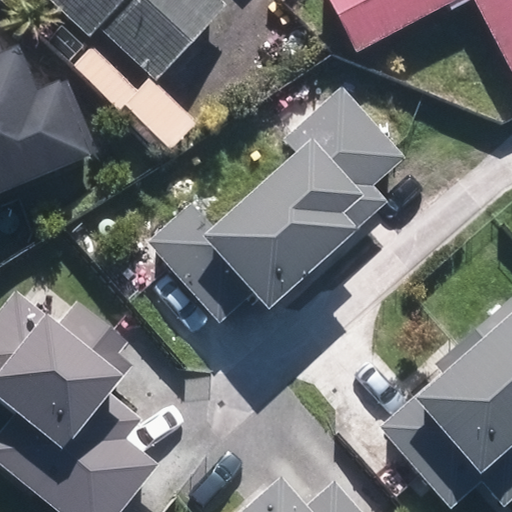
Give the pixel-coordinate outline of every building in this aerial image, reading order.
[(91,31),(150,87),(219,11),(207,0),(37,0),(82,41),(91,31)] [(462,0),(511,90),(511,0),(315,0),(347,57),(452,0),(462,0)] [(0,198),(92,162),(61,85),(25,100),(1,38),(0,38),(0,198)] [(253,318),(380,205),(365,188),(395,161),(333,93),(276,144),(286,157),(203,231),(183,208),(137,249),(209,328),(238,302),(253,318)] [(0,486),(33,511),(113,511),(148,468),(117,444),(133,422),(99,396),(114,377),(101,367),(121,343),(68,302),(48,327),(5,293),(0,300),(0,486)] [(405,400),(370,431),(440,511),(444,511),(475,485),(496,510),(511,495),(511,308),(504,300),(399,394),(405,400)] [(299,511),(292,511),(268,485),(237,511),(345,511),(325,489),(299,511)]
